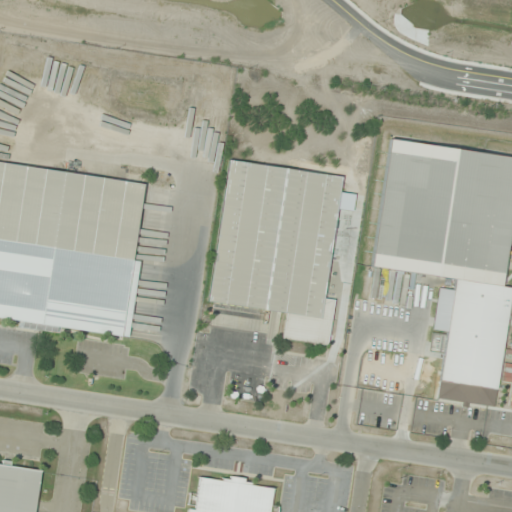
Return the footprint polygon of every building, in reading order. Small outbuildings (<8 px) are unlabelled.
[(451,278),(436,400),(491,407),(494,383),(503,384),(509,339),(502,338),(508,288),(498,287),(504,245),(511,246),(511,202),(511,194),(511,156),(386,141),(370,268),(451,278)] [(130,262),(142,184),(0,162),(0,318),(124,337),(135,263),(130,262)] [(331,300),(321,299),(337,176),(224,162),(207,303),(283,313),(280,339),(326,345),(331,300)] [(31,511),(37,470),(0,465),(0,511),(31,511)] [(268,511),(272,487),(198,477),(194,509),(187,508),(186,511),(268,511)]
